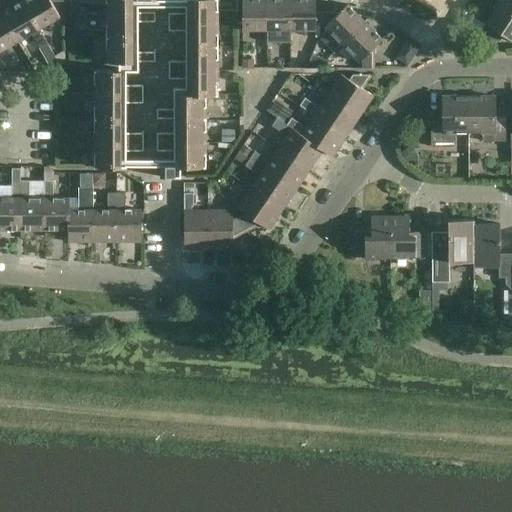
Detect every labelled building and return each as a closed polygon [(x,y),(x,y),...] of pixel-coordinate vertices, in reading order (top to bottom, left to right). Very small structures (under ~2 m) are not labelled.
[(63,2),(63,0),(24,0),(22,1),(38,29),(59,17),(51,2),(63,2)] [(70,0),(70,2),(106,2),(106,13),(138,13),(138,6),(185,6),(185,13),(168,13),(168,22),(218,22),(218,11),(238,11),(237,0),(70,0)] [(241,0),(242,30),(266,30),(266,0),(241,0)] [(266,0),(266,30),(266,42),(290,42),(290,30),(290,0),(266,0)] [(321,24),(328,11),(315,11),(314,0),(290,0),(290,30),(315,30),(315,24),(321,24)] [(511,0),(500,0),(498,3),(511,12),(511,0)] [(22,1),(1,13),(17,41),(30,33),(39,48),(47,43),(38,29),(22,1)] [(511,12),(498,3),(485,23),(511,40),(511,12)] [(340,11),(328,11),(321,24),(328,24),(324,27),(342,45),(364,22),(347,4),(340,11)] [(0,51),(17,41),(1,13),(0,13),(0,51)] [(138,13),(106,13),(106,37),(138,37),(138,22),(155,22),(155,13),(138,13)] [(185,46),(218,46),(218,22),(168,22),(168,31),(185,31),(185,46)] [(382,39),(364,22),(342,45),(359,62),(362,59),(362,68),(374,68),(374,47),(382,39)] [(105,62),(119,62),(119,70),(94,70),(94,94),(143,94),(143,86),(126,86),(126,72),(138,72),(138,62),(155,62),(155,52),(138,52),(138,37),(106,37),(105,62)] [(168,70),(218,70),(218,46),(185,46),(185,61),(168,61),(168,70)] [(206,94),(206,95),(218,95),(218,70),(168,70),(168,79),(185,79),(185,94),(206,94)] [(341,75),(327,95),(359,116),(373,96),(362,89),(371,76),(368,75),(352,76),(349,80),(341,75)] [(143,94),(94,94),(94,118),(126,118),(126,103),(143,103),(143,94)] [(156,119),(173,119),(173,118),(206,118),(206,95),(206,94),(185,94),(173,94),(173,109),(156,109),(156,119)] [(346,136),(359,116),(327,95),(318,109),(315,107),(316,105),(305,98),(299,106),(300,106),(346,136)] [(454,133),(469,133),(469,97),(443,97),(443,122),(432,122),(432,147),(454,147),(454,133)] [(495,97),(469,97),(469,133),(483,133),(483,142),(506,142),(506,117),(495,117),(495,97)] [(291,118),(286,125),(322,150),(332,157),(346,136),(300,106),(292,118),(291,118)] [(126,118),(94,118),(94,142),(143,142),(143,134),(126,134),(126,118)] [(156,142),(206,142),(206,118),(173,118),(173,119),(173,133),(156,134),(156,142)] [(322,150),(286,125),(277,118),(271,126),(282,133),(283,132),(287,134),(277,148),(309,170),(322,150)] [(126,167),(126,166),(157,166),(157,177),(180,177),(180,167),(206,167),(206,142),(156,142),(156,151),(173,151),(173,160),(146,160),(126,160),(126,151),(143,151),(143,142),(94,142),(94,167),(126,167)] [(254,151),(250,159),(296,190),(309,170),(277,148),(268,162),(264,160),(265,159),(254,151)] [(296,190),(250,159),(245,166),(256,173),(257,172),(260,174),(250,188),(282,209),(296,190)] [(0,198),(0,230),(20,230),(20,181),(20,168),(11,168),(11,198),(0,198)] [(29,181),(20,181),(20,230),(44,230),(44,198),(29,198),(29,181)] [(68,210),(69,210),(69,198),(53,198),(53,181),(44,181),(44,198),(44,230),(68,230),(68,210)] [(83,210),(69,210),(68,210),(68,230),(68,242),(92,242),(92,210),(93,210),(93,181),(83,181),(83,210)] [(282,209),(250,188),(237,208),(244,213),(238,216),(247,231),(261,224),(269,230),(282,209)] [(92,242),(116,242),(116,193),(107,193),(107,210),(93,210),(92,210),(92,242)] [(125,193),(116,193),(116,242),(141,242),(141,210),(125,210),(125,193)] [(208,249),(208,211),(191,210),(191,207),(193,207),(193,193),(184,193),(184,249),(208,249)] [(247,231),(238,216),(233,219),(233,210),(208,211),(208,249),(233,249),(233,239),(247,231)] [(354,257),(391,257),(391,216),(371,216),(371,232),(354,232),(354,257)] [(410,216),(391,216),(391,257),(427,257),(427,232),(410,232),(410,216)] [(474,224),(475,224),(475,220),(448,220),(449,250),(432,250),(433,283),(450,282),(450,263),(474,262),(475,262),(474,224)] [(475,262),(474,262),(474,266),(499,266),(499,278),(505,278),(505,284),(511,290),(511,289),(511,254),(500,254),(500,224),(475,224),(474,224),(475,262)] [(431,286),(421,286),(421,299),(410,299),(408,307),(432,310),(431,286)]
